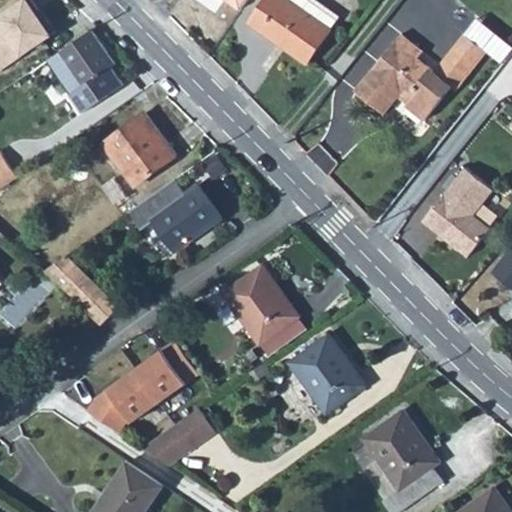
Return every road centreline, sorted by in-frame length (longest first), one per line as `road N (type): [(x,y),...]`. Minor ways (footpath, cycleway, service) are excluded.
road 1 (residential): [(306,195),(0,416)]
road 2 (secondary): [(511,396),(306,195)]
road 3 (secondary): [(306,195),(113,0)]
